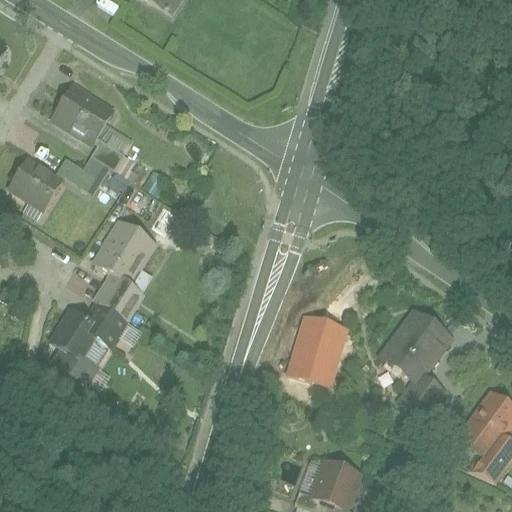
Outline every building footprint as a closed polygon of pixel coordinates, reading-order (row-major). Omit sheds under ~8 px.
[(130,0),(174,22),(185,0),(130,0)] [(0,66),(8,53),(0,47),(0,66)] [(67,95),(47,129),(88,153),(108,120),(67,95)] [(105,137),(91,160),(111,173),(125,150),(105,137)] [(27,161),(3,199),(44,225),(68,187),(27,161)] [(119,219),(88,267),(121,289),(153,240),(119,219)] [(105,282),(93,304),(119,318),(131,296),(105,282)] [(76,298),(46,348),(90,375),(120,325),(76,298)] [(413,314),(375,363),(411,391),(448,342),(413,314)] [(404,418),(423,431),(448,398),(430,384),(404,418)] [(475,479),(498,493),(511,470),(511,444),(507,441),(511,433),(511,412),(488,398),(458,446),(484,463),(475,479)] [(323,463),(306,505),(324,511),(350,511),(363,480),(323,463)]
